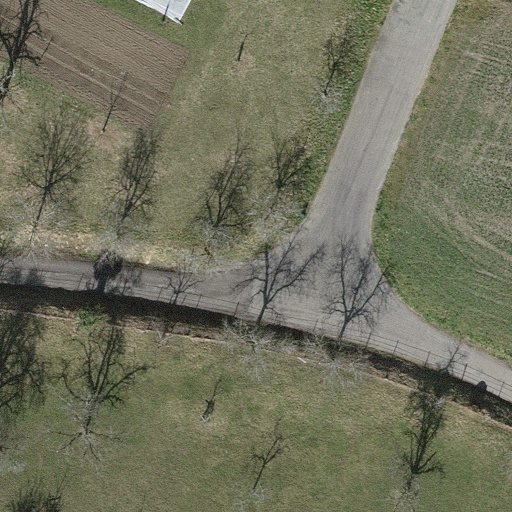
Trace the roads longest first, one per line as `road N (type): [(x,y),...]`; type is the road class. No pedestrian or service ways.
road 1 (residential): [(429,0),(310,299)]
road 2 (residential): [(0,275),(310,299)]
road 3 (residential): [(310,299),(511,382)]
